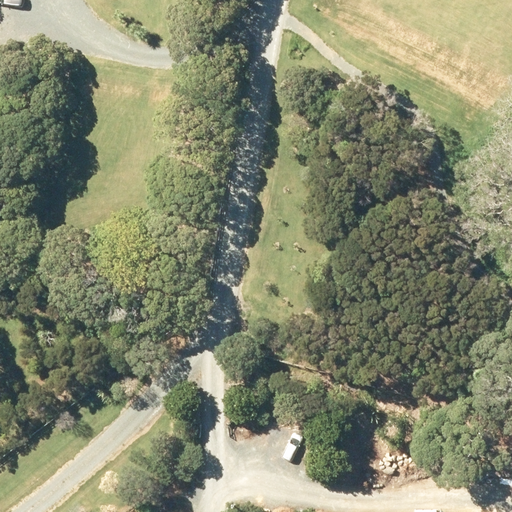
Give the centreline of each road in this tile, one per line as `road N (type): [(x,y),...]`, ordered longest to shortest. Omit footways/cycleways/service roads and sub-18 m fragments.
road 1 (unclassified): [(215,365),(262,0)]
road 2 (track): [(27,511),(185,379),(215,365)]
